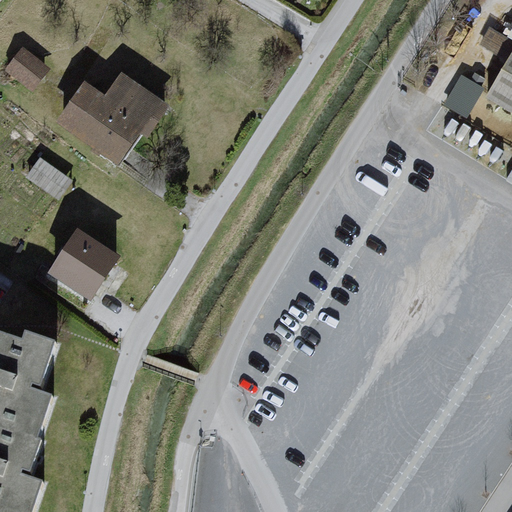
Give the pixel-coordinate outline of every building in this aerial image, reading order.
[(34,86),(51,61),(23,42),(6,66),(34,86)] [(511,57),(487,99),(511,114),(511,57)] [(460,69),(446,100),(470,110),(484,80),(460,69)] [(103,102),(84,87),(51,130),(116,179),(165,113),(120,80),(103,102)] [(91,305),(117,263),(74,235),(47,277),(91,305)] [(45,395),(60,350),(18,336),(14,346),(0,341),(0,511),(39,511),(47,488),(30,482),(58,399),(45,395)]
